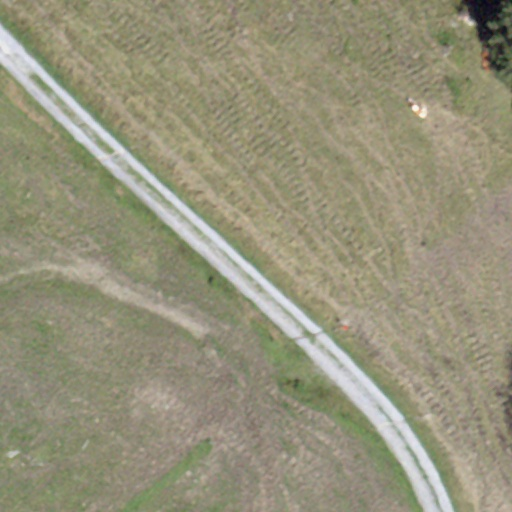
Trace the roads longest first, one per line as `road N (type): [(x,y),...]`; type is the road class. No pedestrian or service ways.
road 1 (track): [(0,38),(151,200),(375,387)]
road 2 (track): [(375,387),(454,480),(463,511)]
